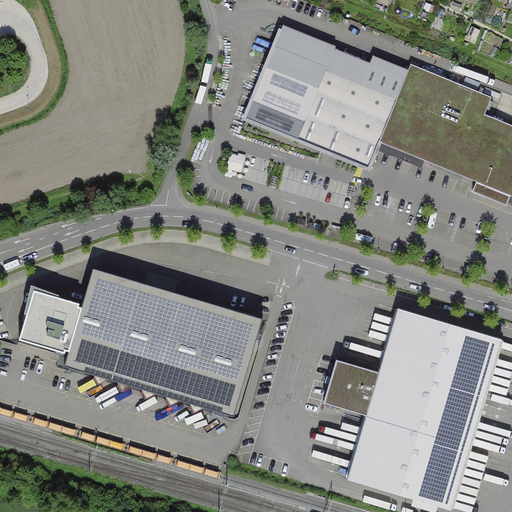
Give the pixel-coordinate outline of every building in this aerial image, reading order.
[(380,143),(409,71),(374,57),(371,64),(336,50),(337,47),(284,26),(282,30),(279,29),(242,121),(371,173),(379,151),(382,144),(380,143)] [(409,71),(380,143),(382,144),(425,162),(477,183),(511,196),(511,126),(485,116),(492,98),(412,66),(409,71)] [(382,144),(379,151),(422,169),(425,162),(382,144)] [(228,167),(242,172),(248,156),(234,151),(228,167)] [(508,206),(508,204),(511,196),(477,183),(474,192),(508,206)] [(53,366),(227,418),(257,318),(83,266),(53,366)] [(55,354),(70,307),(19,292),(5,339),(55,354)] [(506,340),(399,308),(380,373),(337,360),(324,403),(369,416),(349,480),(454,511),(506,340)] [(277,464),(279,454),(275,453),(274,456),(266,454),(263,469),(270,471),(272,463),(277,464)]
